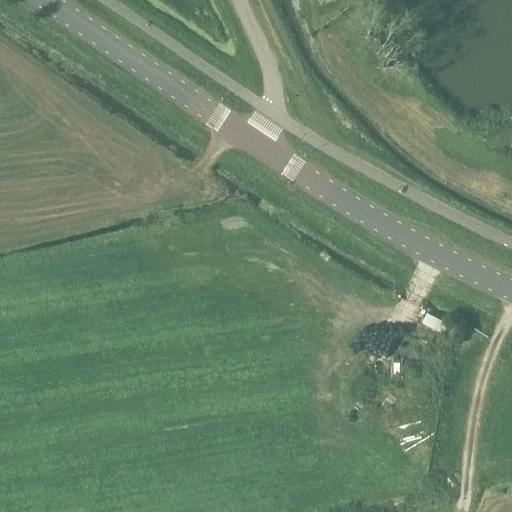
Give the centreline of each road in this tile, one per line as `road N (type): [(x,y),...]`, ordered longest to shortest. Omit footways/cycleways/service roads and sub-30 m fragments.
road 1 (tertiary): [(511,292),(371,221),(262,147)]
road 2 (tertiary): [(262,147),(41,0)]
road 3 (track): [(461,511),(475,410),(511,313)]
road 4 (residential): [(262,147),(273,71),(240,0)]
